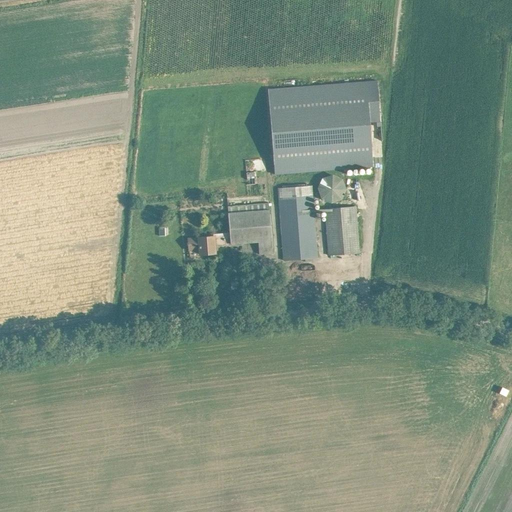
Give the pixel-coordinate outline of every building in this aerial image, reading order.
[(268,89),(274,174),(373,167),(370,122),(380,121),(380,117),(381,117),(378,82),(377,81),(268,89)] [(346,191),(346,190),(346,189),(346,188),(345,186),(345,185),(344,184),(343,183),(343,182),(342,181),(341,180),(339,179),(338,178),(337,177),(336,177),(334,177),(332,177),(331,177),(329,177),(328,177),(327,178),(325,179),(324,179),(323,180),(323,181),(321,182),(321,183),(320,184),(320,186),(319,186),(319,188),(319,189),(319,191),(319,192),(319,193),(319,194),(320,196),(320,197),(321,198),(322,199),(323,200),(324,201),(325,202),(326,202),(328,203),(329,203),(330,204),(332,204),(334,204),(335,203),(337,203),(338,202),(339,202),(340,201),(342,200),(343,198),(344,197),(344,196),(345,195),(345,194),(346,193),(346,191)] [(317,258),(313,210),(311,185),(277,188),(283,261),(317,258)] [(66,221),(117,214),(114,191),(63,197),(66,221)] [(249,212),(228,213),(230,233),(231,244),(258,242),(259,255),(273,254),(269,210),(269,204),(262,204),(248,205),(249,212)] [(324,209),(328,255),(359,253),(355,206),(324,209)] [(198,237),(188,238),(189,249),(198,249),(199,249),(200,254),(215,253),(215,245),(231,244),(230,233),(213,234),(213,236),(198,237)]
